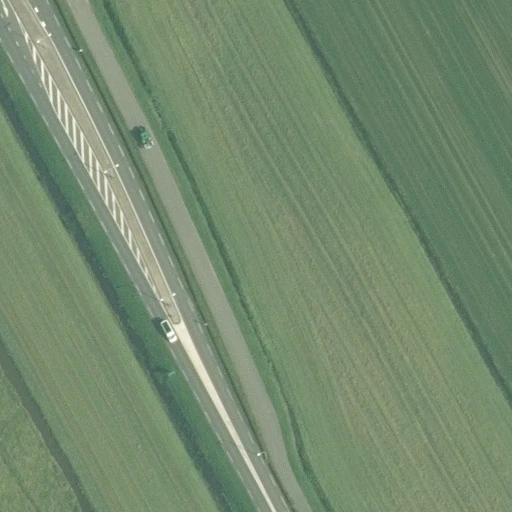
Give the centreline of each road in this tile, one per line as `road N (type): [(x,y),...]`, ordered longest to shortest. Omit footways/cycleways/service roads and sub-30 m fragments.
road 1 (unclassified): [(304,511),(175,199),(76,0)]
road 2 (primary): [(200,371),(119,166),(34,0)]
road 3 (primary): [(0,24),(162,321),(200,371)]
road 4 (primary): [(273,511),(200,371)]
